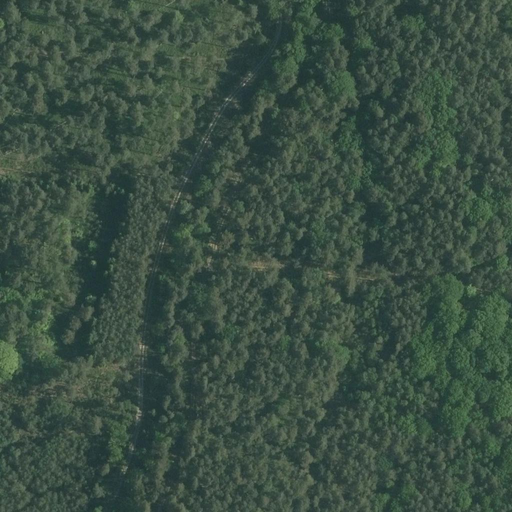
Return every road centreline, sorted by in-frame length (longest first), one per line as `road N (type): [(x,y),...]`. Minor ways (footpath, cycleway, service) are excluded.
road 1 (track): [(86,511),(131,334),(211,129),(276,34),(276,0)]
road 2 (track): [(320,0),(328,48),(234,201),(209,272),(183,448),(162,511)]
road 3 (track): [(511,297),(212,264)]
